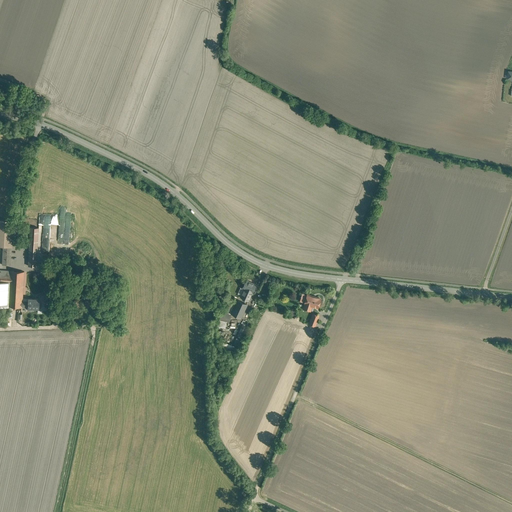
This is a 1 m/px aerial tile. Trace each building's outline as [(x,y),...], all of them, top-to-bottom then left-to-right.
[(13,221),(0,220),(0,246),(3,247),(11,247),(13,221)] [(38,228),(30,227),(28,266),(36,267),(37,253),(38,228)] [(11,247),(3,247),(2,265),(10,265),(11,247)] [(6,287),(0,287),(0,305),(9,307),(10,291),(9,291),(10,271),(7,271),(6,287)] [(24,272),(10,271),(9,291),(10,291),(23,292),(24,272)] [(246,280),(242,288),(244,289),(240,297),(248,301),(252,293),(256,285),(255,285),(246,281),(246,280)] [(23,292),(10,291),(9,307),(22,307),(22,301),(23,292)] [(320,299),(307,295),(304,304),(305,304),(303,309),(305,309),(305,310),(307,311),(307,310),(310,311),(309,310),(311,306),(318,308),(320,299)] [(44,297),(39,297),(39,299),(39,308),(42,308),(42,310),(48,310),(49,296),(44,296),(44,297)] [(28,299),(28,302),(22,301),(22,307),(28,307),(28,308),(28,309),(29,311),(31,311),(33,310),(33,308),(39,309),(39,308),(39,299),(28,299)] [(247,305),(239,301),(236,307),(240,309),(244,311),(247,305)] [(240,309),(236,307),(235,306),(234,309),(232,312),(237,315),(240,309)] [(231,314),(220,312),(219,319),(229,322),(231,314)] [(313,314),(309,324),(315,327),(319,316),(313,314)]
